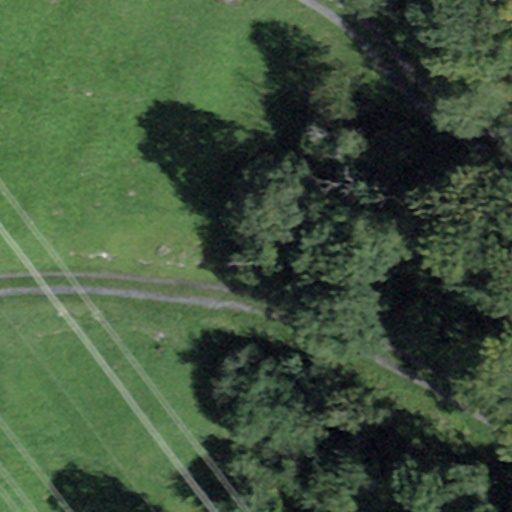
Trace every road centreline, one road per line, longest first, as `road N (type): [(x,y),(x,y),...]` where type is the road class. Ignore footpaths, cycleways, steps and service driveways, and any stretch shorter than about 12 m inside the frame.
road 1 (track): [(0,282),(261,297),(511,424)]
road 2 (track): [(311,0),(444,114),(511,152)]
